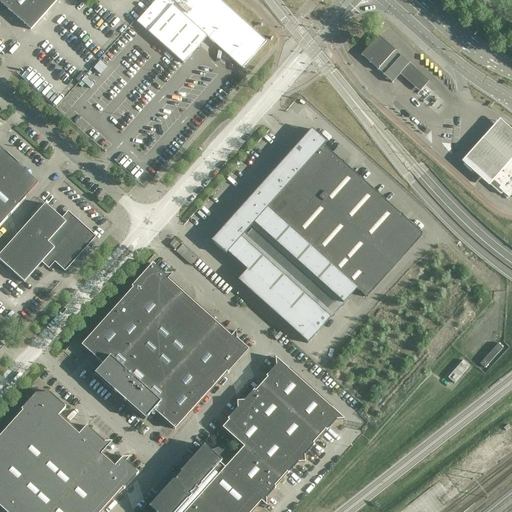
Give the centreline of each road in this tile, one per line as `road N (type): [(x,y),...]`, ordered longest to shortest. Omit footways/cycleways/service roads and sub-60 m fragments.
road 1 (unclassified): [(279,511),(359,423),(270,343)]
road 2 (unclassified): [(150,222),(288,72)]
road 3 (secondary): [(348,511),(507,385)]
road 4 (unclassified): [(150,222),(0,88)]
road 5 (unclassified): [(163,462),(34,348)]
road 6 (unclassified): [(270,343),(142,231)]
road 7 (secondary): [(384,0),(511,99)]
road 8 (unclassified): [(163,462),(270,343)]
road 9 (unclassified): [(34,348),(142,231)]
